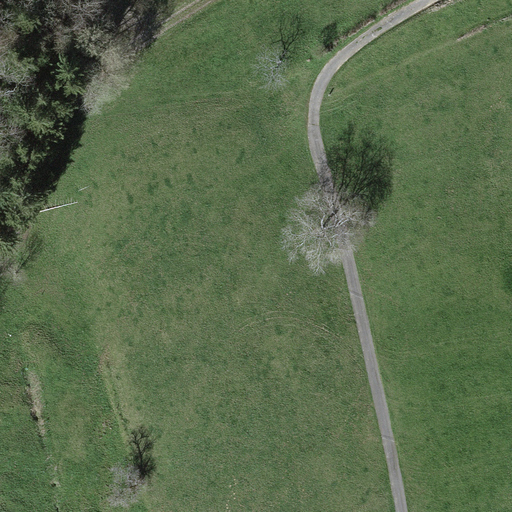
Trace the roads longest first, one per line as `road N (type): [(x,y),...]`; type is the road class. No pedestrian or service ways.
road 1 (track): [(402,511),(314,113),(327,71),(427,0)]
road 2 (track): [(0,250),(41,142),(95,73),(198,0)]
